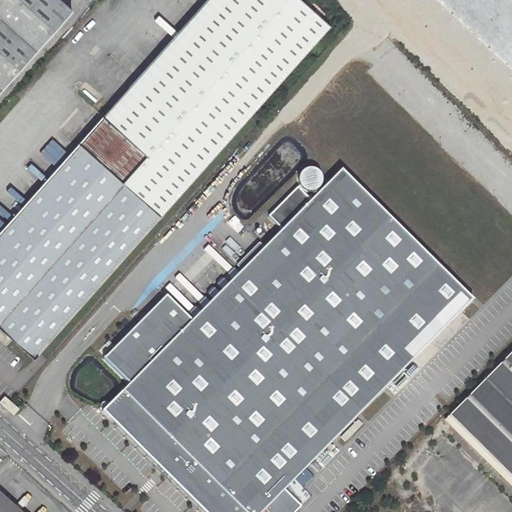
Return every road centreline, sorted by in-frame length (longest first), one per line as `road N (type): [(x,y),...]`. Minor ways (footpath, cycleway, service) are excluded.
road 1 (unknown): [(46,387),(177,511)]
road 2 (tertiary): [(0,426),(95,511)]
